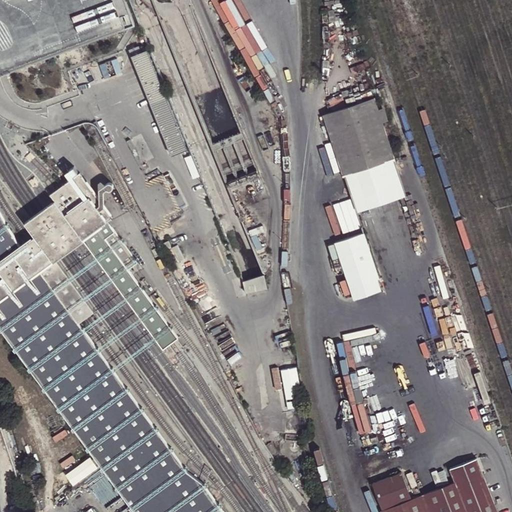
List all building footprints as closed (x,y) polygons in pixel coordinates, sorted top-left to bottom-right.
[(0,0),(0,72),(134,22),(125,0),(0,0)] [(148,47),(131,53),(166,155),(184,149),(148,47)] [(324,113),(344,175),(347,174),(394,159),(375,97),(324,113)] [(407,196),(394,159),(347,174),(360,212),(407,196)] [(51,195),(56,202),(84,240),(163,350),(172,344),(179,339),(129,271),(134,267),(138,264),(108,222),(113,218),(81,174),(71,182),(70,182),(67,184),(59,189),(51,195)] [(45,268),(56,260),(63,255),(71,249),(78,244),(84,240),(56,202),(50,206),(42,212),(34,218),(26,224),(36,237),(30,241),(21,248),(23,251),(29,247),(45,268)] [(133,511),(223,511),(204,486),(187,472),(79,324),(86,319),(95,313),(56,260),(45,268),(29,247),(23,251),(21,248),(4,220),(0,210),(0,329),(31,372),(133,511)] [(384,291),(366,234),(334,243),(354,300),(384,291)] [(245,294),(267,288),(263,274),(241,280),(245,294)] [(293,367),(279,369),(287,407),(301,405),(293,367)] [(496,511),(476,460),(449,471),(453,484),(411,501),(399,473),(371,485),(382,511),(496,511)]
